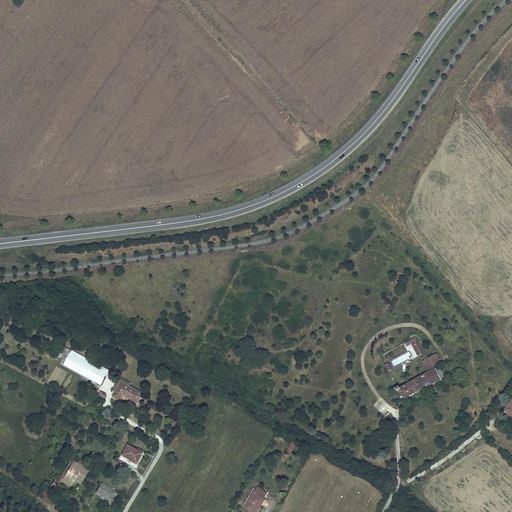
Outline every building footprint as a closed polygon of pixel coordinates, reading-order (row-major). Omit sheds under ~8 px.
[(424,352),(427,359),(430,357),(418,335),(407,341),(408,344),(414,341),(421,354),(424,352)] [(427,359),(424,360),(430,372),(436,368),(434,363),(442,359),(438,353),(430,357),(427,359)] [(89,379),(95,368),(71,354),(65,365),(89,379)] [(95,368),(110,376),(112,373),(97,365),(95,368)] [(110,376),(95,368),(89,379),(104,387),(110,376)] [(437,370),(436,368),(430,372),(400,387),(399,386),(395,388),(405,398),(443,378),(441,373),(443,372),(441,368),(437,370)] [(124,381),(116,394),(119,394),(125,386),(132,390),(134,386),(124,381)] [(127,398),(140,406),(145,397),(132,390),(125,386),(119,394),(117,399),(123,403),(127,398)] [(296,443),(291,441),(286,451),(291,454),(296,443)] [(142,453),(128,444),(122,454),(136,462),(142,453)] [(65,471),(67,472),(73,463),(71,461),(65,471)] [(67,472),(61,481),(70,487),(73,481),(76,477),(83,481),(88,472),(73,463),(67,472)] [(58,481),(58,482),(60,483),(61,481),(67,472),(65,471),(58,481)] [(83,481),(76,477),(73,481),(80,485),(83,481)] [(59,485),(57,483),(58,482),(58,481),(55,479),(54,480),(53,479),(50,483),(57,488),(59,485)] [(119,493),(102,483),(96,493),(113,504),(119,493)] [(254,493),(244,508),(249,511),(255,511),(264,499),(263,498),(266,493),(257,488),(254,493)] [(252,492),(242,507),(244,508),(254,493),(252,492)] [(44,496),(40,501),(46,505),(50,500),(44,496)]
